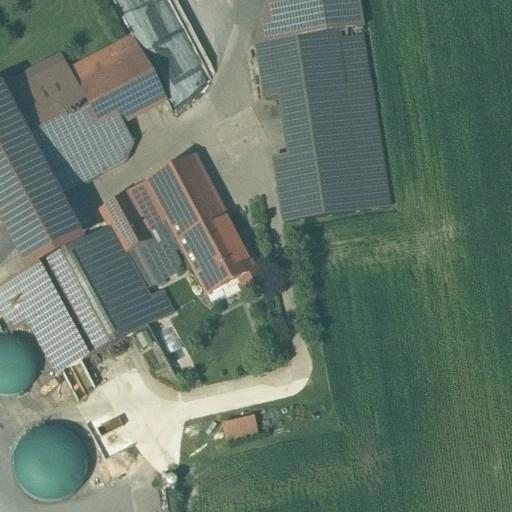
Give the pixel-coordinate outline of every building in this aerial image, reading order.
[(185,0),(188,8),(209,0),(185,0)] [(356,0),(282,0),(267,3),(256,44),(361,28),(356,0)] [(298,222),(388,208),(361,28),(256,44),(264,99),(280,97),(289,157),(274,160),(284,224),(298,222)] [(132,38),(68,71),(102,135),(120,126),(166,101),(132,38)] [(0,87),(0,89),(58,198),(99,176),(83,145),(102,135),(68,71),(60,56),(0,87)] [(0,224),(27,275),(84,244),(58,198),(0,89),(0,224)] [(102,135),(83,145),(99,176),(125,163),(131,147),(120,126),(102,135)] [(178,243),(226,217),(194,159),(100,210),(110,230),(84,244),(27,275),(0,289),(0,310),(12,333),(30,323),(58,375),(173,313),(163,294),(149,301),(144,291),(159,284),(149,266),(173,253),(181,249),(178,243)] [(254,271),(226,217),(178,243),(181,249),(207,297),(237,281),(245,295),(266,284),(257,269),(254,271)] [(173,253),(149,266),(159,284),(176,275),(180,264),(173,253)] [(0,396),(45,378),(28,335),(0,345),(0,396)] [(259,414),(226,423),(232,444),(265,435),(259,414)] [(90,496),(91,433),(35,432),(35,452),(28,452),(27,495),(90,496)]
